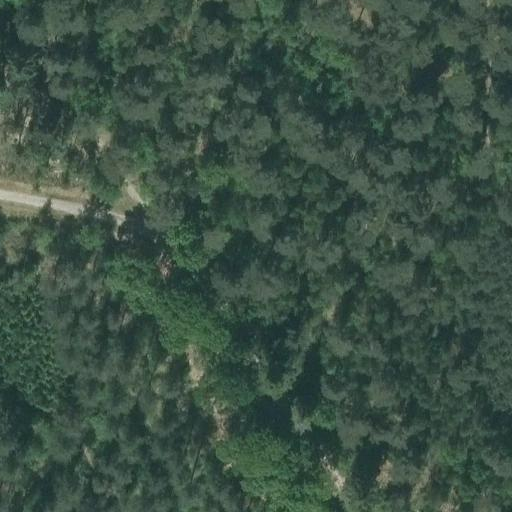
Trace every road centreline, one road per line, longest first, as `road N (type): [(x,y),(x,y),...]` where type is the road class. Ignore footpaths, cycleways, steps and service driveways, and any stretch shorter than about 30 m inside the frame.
road 1 (track): [(152,233),(352,511)]
road 2 (track): [(152,233),(0,6)]
road 3 (track): [(0,202),(152,233)]
